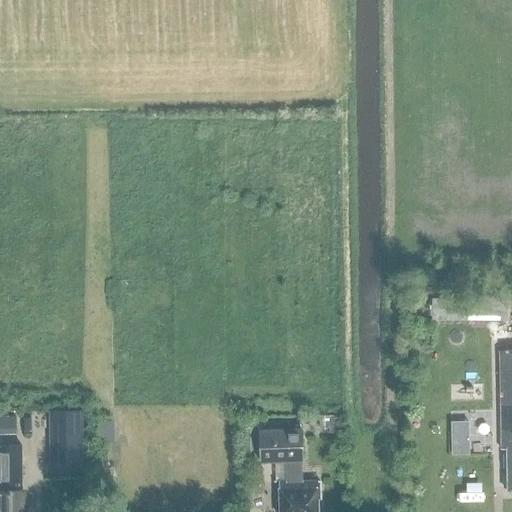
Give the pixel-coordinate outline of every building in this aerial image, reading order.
[(507,323),(507,301),(430,300),(430,323),(507,323)] [(511,350),(499,351),(501,449),(506,449),(507,491),(511,491),(511,350)] [(82,410),(49,410),(49,471),(83,471),(82,410)] [(0,417),(0,434),(16,434),(16,417),(0,417)] [(341,418),(329,418),(329,432),(341,432),(341,418)] [(315,511),(315,499),(318,498),(317,481),(302,481),(302,461),(303,460),(302,427),(259,428),(260,462),(275,461),(276,482),(278,482),(278,511),(315,511)] [(0,511),(22,511),(22,491),(21,491),(21,445),(0,444),(0,511)]
